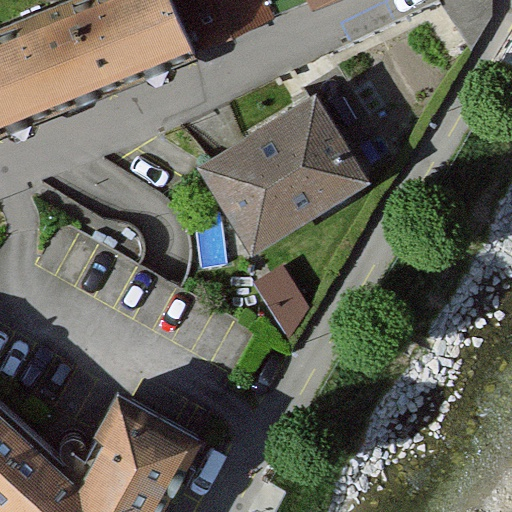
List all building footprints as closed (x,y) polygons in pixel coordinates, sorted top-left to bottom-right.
[(0,0),(0,133),(198,52),(173,0),(0,0)] [(173,0),(198,52),(275,17),(267,0),(173,0)] [(311,0),(267,0),(275,17),(311,0)] [(452,0),(448,3),(474,46),(492,12),(492,0),(452,0)] [(328,86),(208,156),(257,238),(376,168),(328,86)] [(0,398),(0,511),(152,511),(197,434),(118,391),(97,429),(108,435),(86,475),(0,398)]
